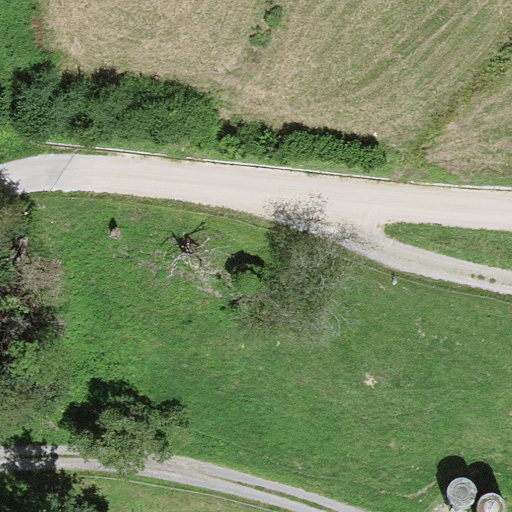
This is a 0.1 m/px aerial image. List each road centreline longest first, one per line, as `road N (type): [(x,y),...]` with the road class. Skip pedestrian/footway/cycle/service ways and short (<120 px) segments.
road 1 (track): [(511,212),(94,174),(25,172),(0,182)]
road 2 (track): [(511,286),(415,261),(369,241),(305,196)]
